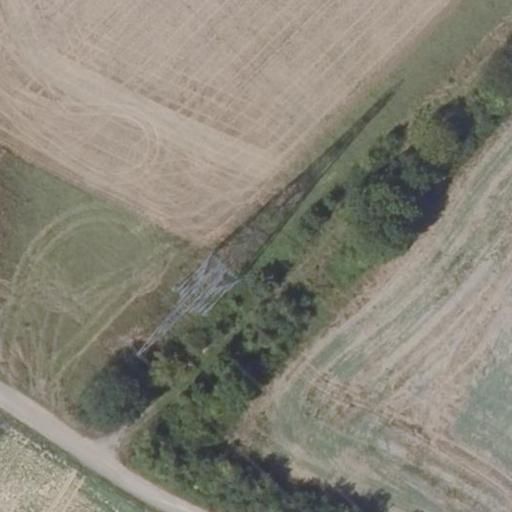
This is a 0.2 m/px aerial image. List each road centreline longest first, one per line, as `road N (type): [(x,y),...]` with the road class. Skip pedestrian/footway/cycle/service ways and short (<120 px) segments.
road 1 (track): [(99,462),(144,404),(511,33)]
road 2 (track): [(209,511),(99,462),(0,395)]
